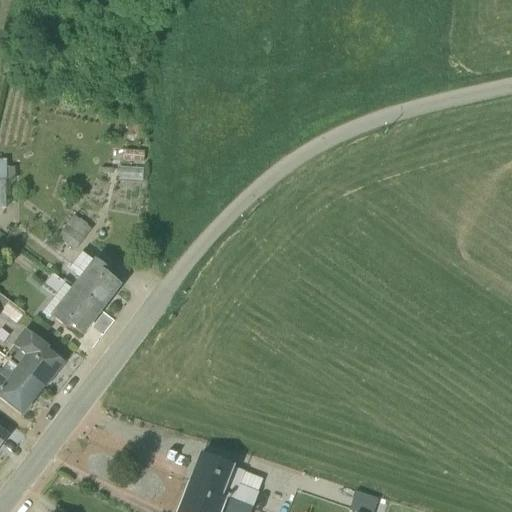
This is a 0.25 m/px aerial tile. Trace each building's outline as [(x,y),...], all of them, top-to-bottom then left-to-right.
[(0,208),(4,209),(2,181),(13,180),(12,168),(5,169),(4,160),(0,160),(0,208)] [(65,226),(82,240),(91,230),(73,216),(65,226)] [(74,251),(82,240),(65,226),(56,238),(74,251)] [(75,274),(73,276),(77,279),(69,290),(98,313),(117,288),(103,278),(106,274),(81,254),(69,270),(75,274)] [(67,326),(80,336),(98,313),(50,276),(42,287),(54,297),(41,313),(64,329),(67,326)] [(48,349),(23,330),(3,359),(42,390),(61,364),(45,351),(48,349)] [(0,376),(0,402),(20,418),(42,390),(15,369),(5,380),(0,376)] [(260,482),(198,456),(186,486),(250,511),(257,494),(255,494),(260,482)] [(249,511),(250,511),(186,486),(174,511),(249,511)]
